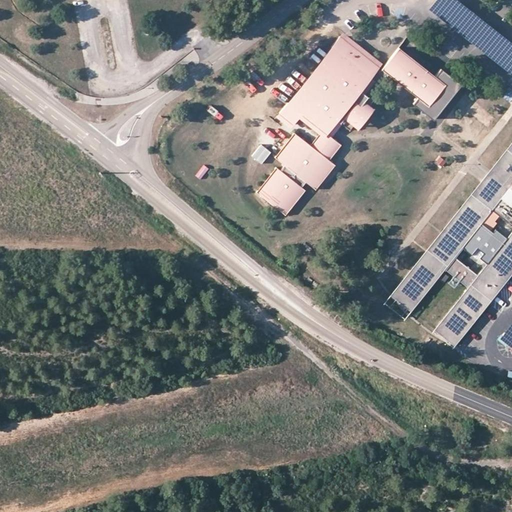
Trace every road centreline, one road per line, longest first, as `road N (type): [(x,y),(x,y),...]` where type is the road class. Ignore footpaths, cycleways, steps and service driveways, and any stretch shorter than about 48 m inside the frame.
road 1 (track): [(511,461),(477,465),(424,448),(369,409),(164,229),(98,145)]
road 2 (tertiary): [(511,416),(325,328),(135,175)]
road 3 (unclassified): [(297,0),(164,95)]
road 4 (tertiary): [(98,145),(0,70)]
